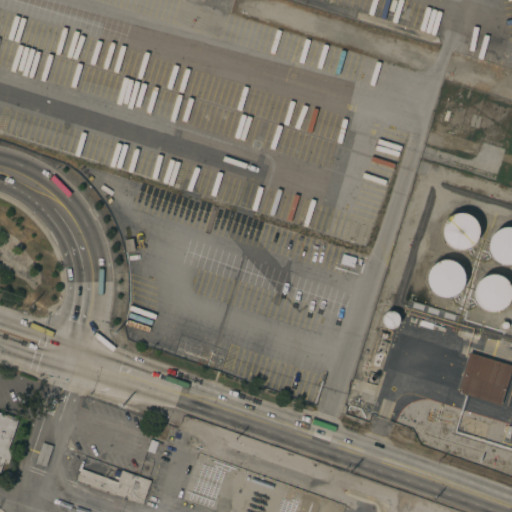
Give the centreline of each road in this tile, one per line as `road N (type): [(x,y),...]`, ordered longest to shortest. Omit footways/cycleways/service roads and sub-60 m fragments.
road 1 (primary): [(186,396),(511,511)]
road 2 (primary): [(60,204),(84,242),(89,281),(71,358)]
road 3 (primary): [(71,358),(186,396)]
